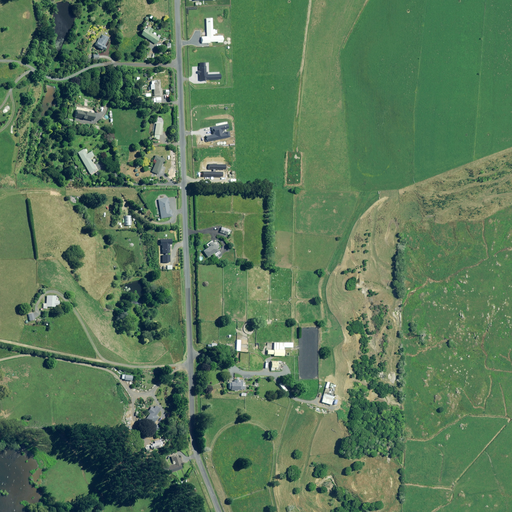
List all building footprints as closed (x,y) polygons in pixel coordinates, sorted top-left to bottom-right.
[(152,30),(147,27),(146,30),(143,28),(139,34),(155,44),(159,38),(150,33),(152,30)] [(94,46),(97,47),(97,48),(101,50),(101,49),(103,50),(108,38),(102,36),(101,39),(99,38),(97,43),(96,42),(94,46)] [(161,96),(160,80),(153,80),(153,81),(151,82),(151,85),(150,85),(150,89),(153,89),(154,96),(161,96)] [(94,114),(75,110),(74,117),(93,121),(94,114)] [(159,135),(161,135),(162,128),(161,128),(162,124),(155,123),(154,134),(154,139),(159,140),(159,135)] [(88,153),(85,148),(83,149),(77,153),(89,174),(96,170),(89,159),(94,156),(91,151),(88,153)] [(164,159),(155,156),(152,162),(155,164),(151,172),(158,174),(164,159)] [(169,210),(167,198),(157,199),(160,219),(172,217),(171,210),(169,210)] [(217,250),(212,242),(208,244),(210,246),(202,251),(207,258),(217,250)] [(55,301),(55,296),(46,296),(45,303),(43,303),(42,309),(46,309),(47,307),(55,307),(55,305),(58,306),(58,301),(55,301)] [(273,356),(283,356),(283,347),(292,348),(292,343),(284,343),(273,342),(273,351),(267,350),(267,354),(273,354),(273,356)] [(229,382),(228,388),(230,388),(230,390),(240,391),(240,390),(245,390),(245,387),(242,387),(243,380),(233,380),(233,382),(229,382)] [(331,396),(323,394),(320,402),(329,405),(331,396)] [(151,427),(152,428),(160,417),(151,410),(148,413),(149,414),(145,419),(144,418),(142,421),(140,419),(137,422),(139,424),(148,431),(151,427)] [(179,459),(178,455),(170,458),(172,464),(167,466),(166,465),(161,467),(163,473),(168,471),(168,473),(181,469),(179,464),(180,463),(179,459)]
